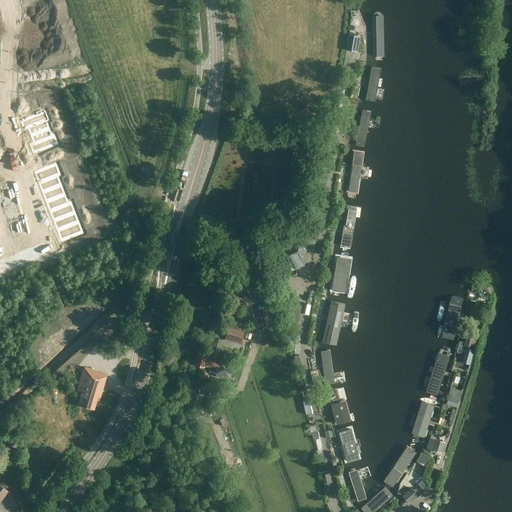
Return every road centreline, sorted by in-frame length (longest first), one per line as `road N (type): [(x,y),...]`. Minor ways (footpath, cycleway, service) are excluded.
road 1 (secondary): [(64,511),(136,397),(173,245)]
road 2 (secondary): [(173,245),(213,117),(213,0)]
road 3 (unclassified): [(357,40),(310,285)]
road 4 (unclassified): [(310,285),(303,350),(342,511)]
road 5 (residential): [(6,0),(4,128),(16,161)]
road 6 (unclassified): [(173,245),(310,285)]
road 7 (residential): [(16,161),(49,246),(5,263)]
